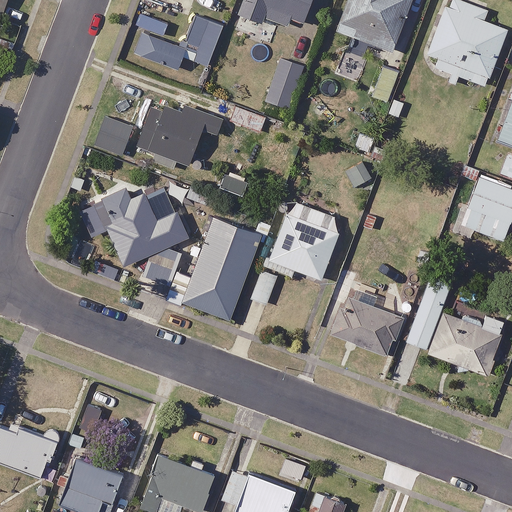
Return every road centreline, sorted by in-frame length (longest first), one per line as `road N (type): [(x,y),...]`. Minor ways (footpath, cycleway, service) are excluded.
road 1 (residential): [(0,290),(511,482)]
road 2 (residential): [(86,0),(0,238)]
